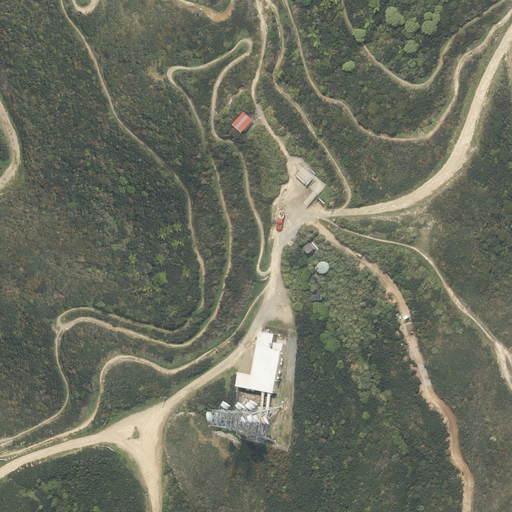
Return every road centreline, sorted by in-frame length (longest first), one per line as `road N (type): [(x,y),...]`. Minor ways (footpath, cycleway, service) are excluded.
road 1 (track): [(162,408),(253,328),(289,221),(412,197),(458,159),(511,33)]
road 2 (track): [(0,469),(162,408)]
